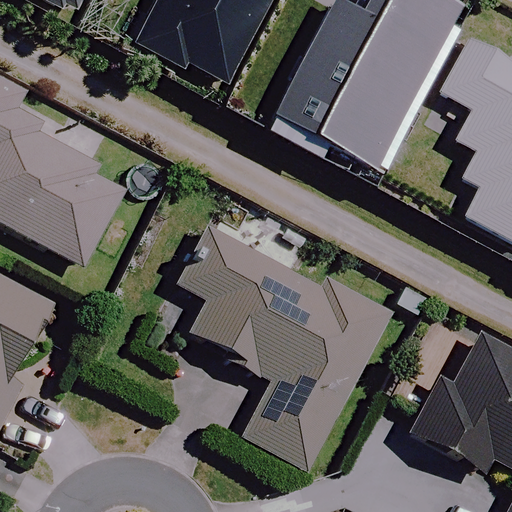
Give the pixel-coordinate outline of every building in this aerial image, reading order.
[(37,0),(69,16),(77,0),(37,0)] [(157,0),(133,45),(180,70),(183,65),(223,86),(269,0),(157,0)] [(369,0),(361,16),(334,1),(271,119),(371,172),(459,7),(447,0),(369,0)] [(511,67),(466,43),(439,94),(471,111),(455,141),(476,153),(461,181),(478,189),(461,220),(511,246),(511,67)] [(30,129),(3,115),(11,100),(0,93),(0,236),(69,275),(114,194),(76,173),(80,166),(26,136),(30,129)] [(309,295),(204,241),(176,297),(193,306),(175,341),(256,383),(225,443),(294,480),(377,320),(313,287),(309,295)] [(0,411),(4,404),(0,401),(0,380),(38,311),(0,290),(0,411)] [(453,388),(433,377),(403,361),(382,400),(412,416),(400,438),(476,480),(484,465),(511,479),(511,491),(500,511),(511,511),(511,371),(474,351),(453,388)]
